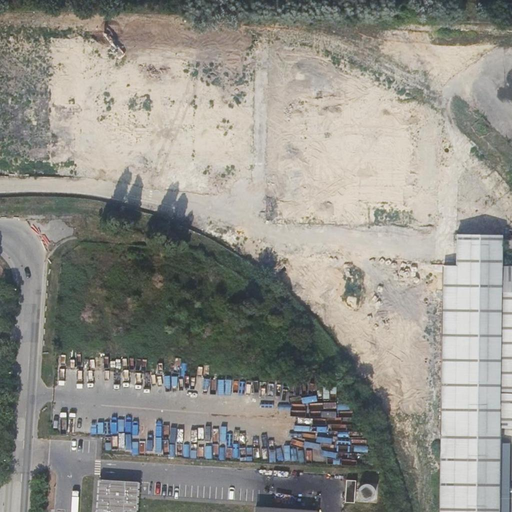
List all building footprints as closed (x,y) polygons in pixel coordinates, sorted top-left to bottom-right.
[(190,169),(179,169),(179,184),(190,185),(190,169)] [(211,223),(205,232),(216,239),(222,230),(211,223)] [(255,256),(260,245),(233,233),(228,243),(255,256)] [(459,234),(500,235),(500,233),(454,233),(454,245),(454,248),(459,248),(459,234)] [(511,265),(499,265),(500,235),(459,234),(459,248),(458,262),(454,262),(454,264),(444,264),(440,435),(438,511),(504,511),(506,443),(497,442),(497,426),(511,426),(511,265)] [(454,248),(454,245),(442,244),(442,264),(444,264),(444,262),(445,247),(454,248)] [(454,262),(454,248),(445,247),(444,262),(454,262)] [(266,256),(270,259),(275,253),(271,250),(266,256)] [(425,471),(436,471),(436,461),(424,461),(425,471)] [(99,479),(96,511),(135,511),(138,482),(99,479)] [(356,480),(346,480),(345,502),(354,503),(356,480)] [(359,488),(358,489),(358,490),(358,492),(358,494),(359,497),(360,499),(362,500),(364,501),(366,501),(368,501),(370,500),(373,498),(374,495),(375,492),(374,489),(372,486),(369,484),(366,484),(364,484),(360,486),(359,488)]
